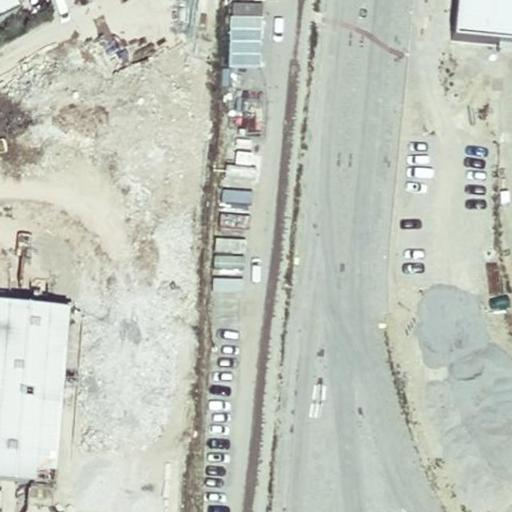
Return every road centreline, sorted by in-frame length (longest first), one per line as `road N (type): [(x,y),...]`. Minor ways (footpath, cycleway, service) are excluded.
road 1 (unknown): [(0,191),(100,197),(128,208),(142,226),(156,286),(156,511)]
road 2 (unknown): [(341,511),(419,381)]
road 3 (unknown): [(0,62),(112,0)]
